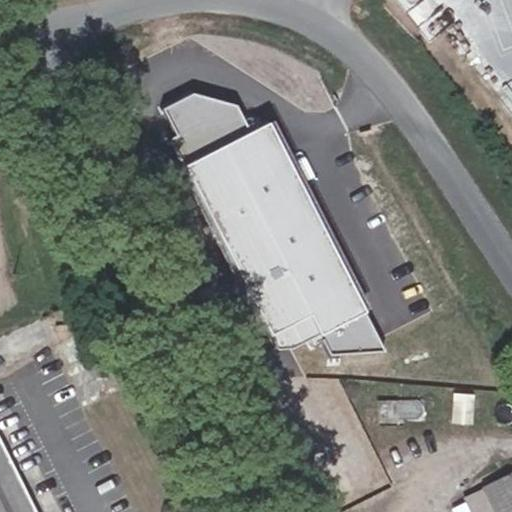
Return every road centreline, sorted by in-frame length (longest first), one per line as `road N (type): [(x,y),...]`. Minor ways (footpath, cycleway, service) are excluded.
road 1 (primary): [(24,52),(253,511)]
road 2 (unclassified): [(236,0),(292,7),(390,83),(511,265)]
road 3 (unclassified): [(24,52),(147,0)]
